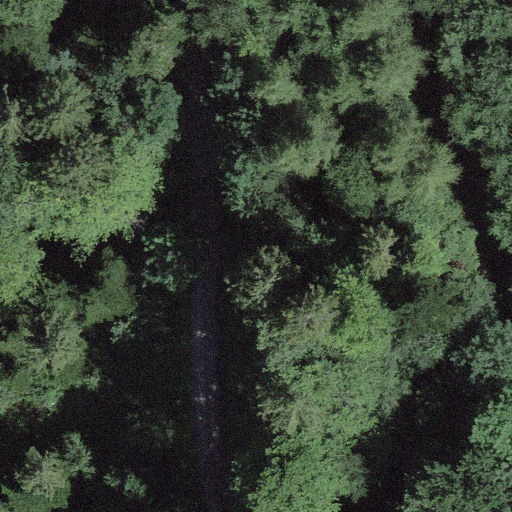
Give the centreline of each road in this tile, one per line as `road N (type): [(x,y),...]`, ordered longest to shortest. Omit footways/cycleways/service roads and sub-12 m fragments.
road 1 (track): [(221,511),(205,310),(205,151),(187,0)]
road 2 (track): [(511,313),(398,0)]
